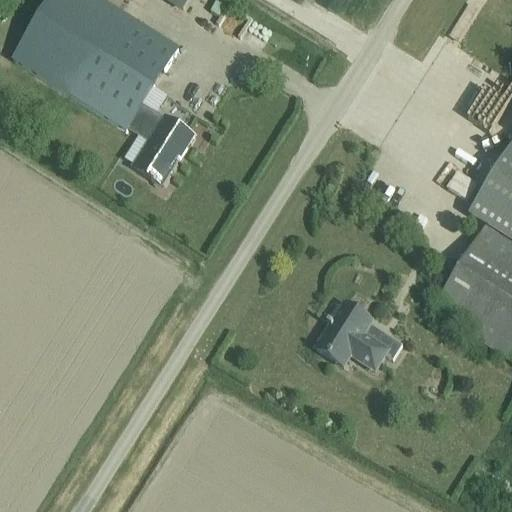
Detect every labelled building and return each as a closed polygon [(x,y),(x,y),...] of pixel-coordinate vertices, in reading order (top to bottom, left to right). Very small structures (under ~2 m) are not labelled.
[(178,51),(96,0),(52,0),(13,63),(126,134),(128,131),(142,109),(178,51)] [(158,0),(181,14),(189,0),(158,0)] [(430,79),(421,93),(443,107),(452,93),(430,79)] [(142,109),(128,131),(149,145),(133,171),(152,183),(151,184),(154,186),(155,184),(162,189),(183,154),(185,156),(195,140),(164,121),(163,122),(142,109)] [(511,149),(469,219),(486,229),(511,245),(511,149)] [(511,245),(486,229),(432,315),(511,365),(511,245)] [(363,240),(335,284),(356,298),(384,253),(363,240)] [(411,271),(392,258),(378,278),(397,291),(411,271)] [(304,346),(324,358),(332,345),(345,353),(344,356),(363,368),(373,351),(381,356),(390,342),(358,321),(359,319),(332,302),(330,304),(325,301),(314,318),(319,321),(304,346)]
